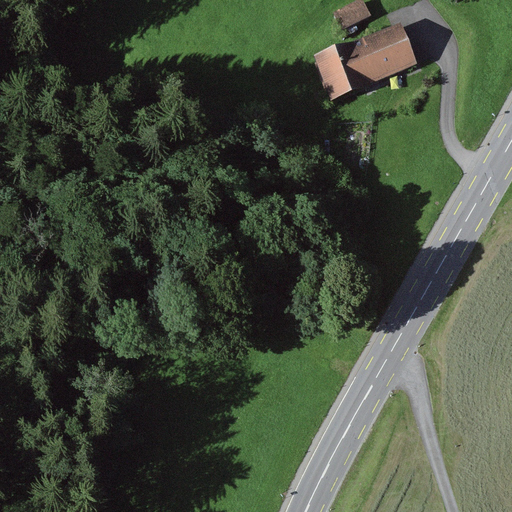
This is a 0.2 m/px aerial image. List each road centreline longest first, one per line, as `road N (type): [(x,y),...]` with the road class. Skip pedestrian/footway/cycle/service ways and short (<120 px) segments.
road 1 (secondary): [(511,142),(307,511)]
road 2 (track): [(492,177),(453,150),(451,62),(437,33),(417,15),(395,20)]
